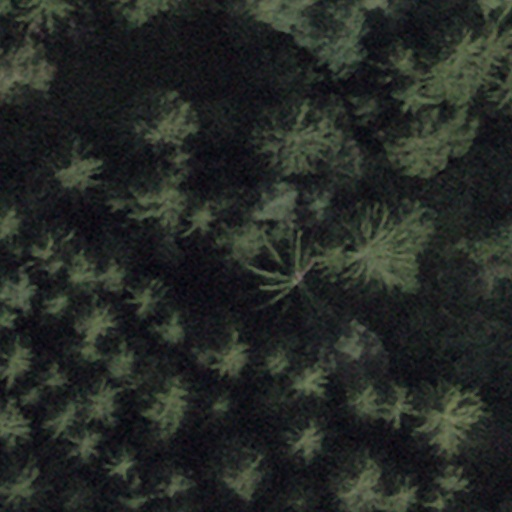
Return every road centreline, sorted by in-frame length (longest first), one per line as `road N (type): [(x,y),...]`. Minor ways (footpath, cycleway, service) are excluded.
road 1 (track): [(0,187),(209,313),(359,346),(417,400),(511,439)]
road 2 (track): [(0,85),(84,73),(193,34),(460,0)]
